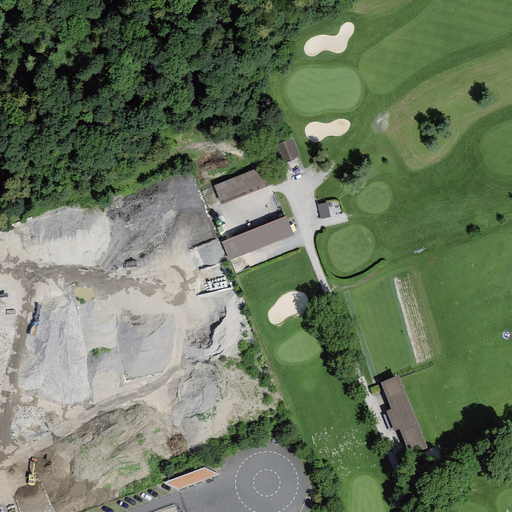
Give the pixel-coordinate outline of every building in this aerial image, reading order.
[(283,161),(302,155),(295,136),(276,143),(283,161)] [(266,167),(203,186),(208,202),(271,184),(266,167)] [(319,203),(323,218),(332,216),(328,201),(319,203)] [(230,259),(295,233),(288,214),(223,241),(230,259)] [(429,451),(399,379),(383,386),(393,411),(387,414),(395,431),(399,429),(411,458),(429,451)]
